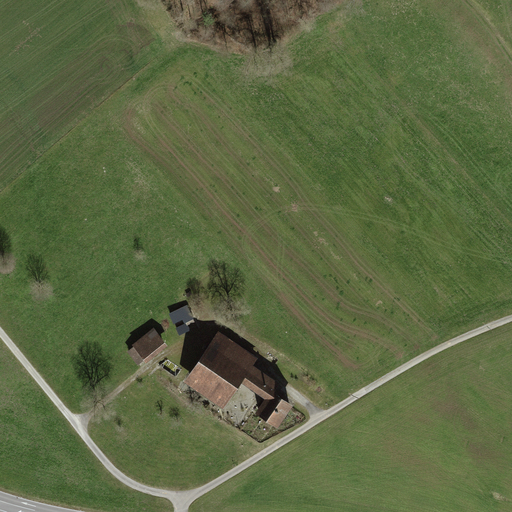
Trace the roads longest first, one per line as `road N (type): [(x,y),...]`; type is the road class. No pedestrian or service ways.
road 1 (track): [(180,497),(441,348),(511,319)]
road 2 (track): [(0,332),(119,476),(180,497)]
